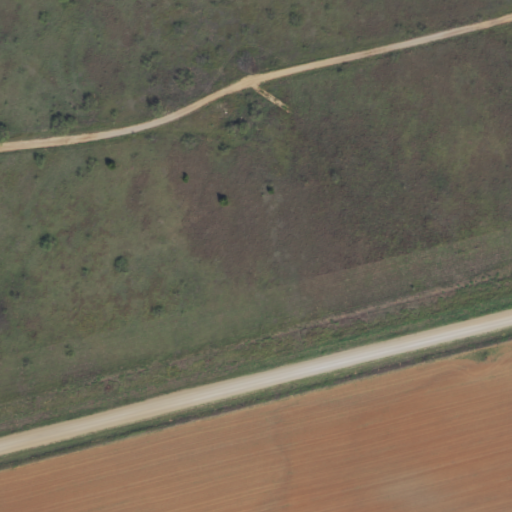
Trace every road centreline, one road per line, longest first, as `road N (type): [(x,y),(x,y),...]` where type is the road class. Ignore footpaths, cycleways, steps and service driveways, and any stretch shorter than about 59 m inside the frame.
road 1 (residential): [(511,313),(0,445)]
road 2 (residential): [(0,127),(159,106)]
